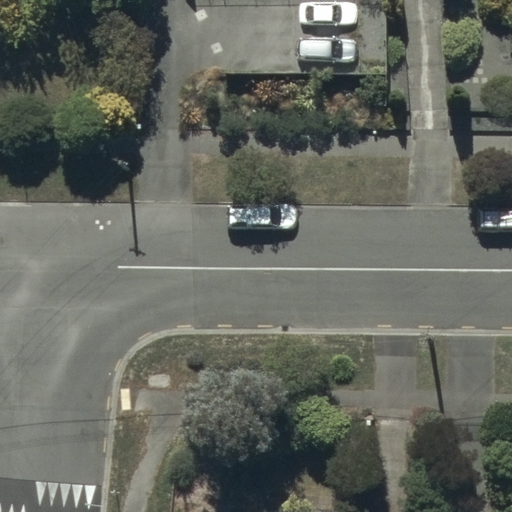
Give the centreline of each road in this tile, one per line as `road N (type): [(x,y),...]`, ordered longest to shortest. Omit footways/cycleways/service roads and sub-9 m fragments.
road 1 (residential): [(511,271),(58,265)]
road 2 (residential): [(58,265),(36,511)]
